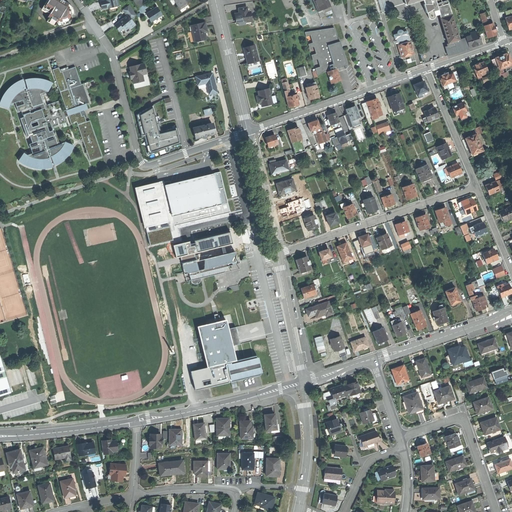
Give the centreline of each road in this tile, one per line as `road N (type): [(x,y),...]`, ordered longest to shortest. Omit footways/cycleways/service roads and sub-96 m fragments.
road 1 (residential): [(77,0),(114,57),(144,167),(248,132)]
road 2 (residential): [(278,254),(476,186)]
road 3 (residential): [(426,69),(248,132)]
road 4 (residential): [(135,420),(303,383)]
road 5 (residential): [(400,437),(465,422),(496,511)]
road 6 (residential): [(373,360),(511,311)]
road 7 (residential): [(215,0),(248,132)]
road 8 (residential): [(0,435),(135,420)]
road 9 (residential): [(278,254),(303,383)]
road 10 (residential): [(476,186),(426,69)]
road 11 (residential): [(303,383),(309,433),(298,508)]
road 12 (residential): [(248,132),(278,254)]
road 13 (residential): [(133,495),(227,489),(237,497),(234,511)]
